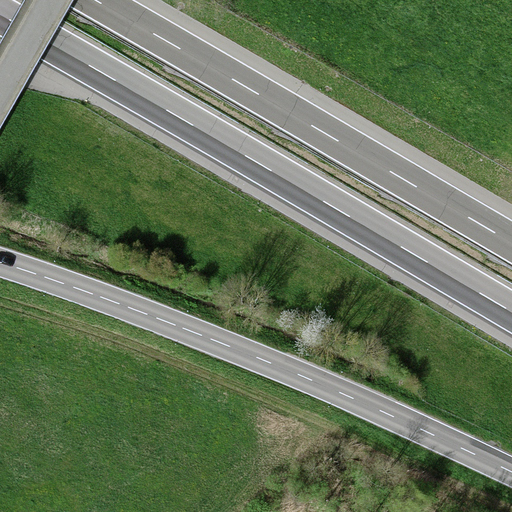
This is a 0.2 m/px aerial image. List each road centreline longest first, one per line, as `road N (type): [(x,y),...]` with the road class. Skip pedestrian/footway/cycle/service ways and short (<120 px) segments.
road 1 (motorway): [(0,14),(511,312)]
road 2 (secondary): [(511,470),(260,355),(0,261)]
road 3 (track): [(0,304),(216,381),(505,511)]
road 4 (motorway): [(511,243),(95,0)]
